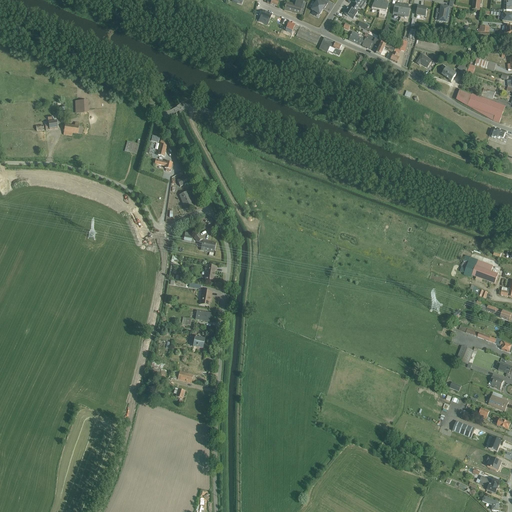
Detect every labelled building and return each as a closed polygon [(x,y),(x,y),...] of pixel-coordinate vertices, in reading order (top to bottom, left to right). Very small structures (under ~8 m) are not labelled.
[(301,10),(303,4),(303,2),(296,0),(295,5),(286,2),(284,8),(285,8),(284,10),(300,14),(301,10)] [(327,4),(320,0),(318,0),(318,1),(317,1),(312,10),(319,15),(324,8),(325,8),(327,4)] [(352,5),(358,9),(359,7),(361,9),(366,2),(362,0),(352,0),(351,2),(353,3),(352,5)] [(383,0),(374,0),(371,9),(386,11),(388,4),(386,3),(387,1),(383,0)] [(473,0),(472,10),(480,11),(481,0),(473,0)] [(393,12),(393,15),(396,15),(396,17),(400,17),(402,5),(399,4),(400,3),(396,2),(396,6),(394,6),(393,12)] [(402,5),(400,17),(404,18),(404,17),(408,18),(410,8),(408,8),(409,4),(405,4),(405,5),(402,5)] [(358,9),(352,5),(350,8),(348,7),(344,13),(353,19),(357,13),(356,12),(358,9)] [(417,6),(416,15),(426,17),(427,8),(417,6)] [(244,7),(242,12),(256,18),(258,13),(244,7)] [(437,9),(435,19),(439,19),(438,22),(446,23),(449,8),(444,8),(444,9),(442,9),(441,10),(437,9)] [(266,17),(268,13),(263,11),(263,12),(260,11),(257,19),(270,25),(269,26),(272,27),(272,26),(274,27),(273,28),(282,33),(283,31),(283,30),(284,28),(279,25),(279,26),(274,24),(275,22),(269,19),(265,18),(265,17),(266,17)] [(511,15),(504,14),(499,13),(485,12),(485,15),(491,16),(491,15),(499,16),(498,20),(503,20),(502,22),(511,23),(511,15)] [(284,28),(283,30),(290,33),(291,31),(292,32),(293,30),(295,25),(289,22),(286,29),(284,28)] [(359,22),(357,26),(367,30),(368,26),(359,22)] [(295,25),(293,30),(296,31),(297,30),(299,30),(297,33),(296,33),(295,36),(316,45),(320,36),(295,25)] [(410,29),(408,38),(414,40),(417,31),(410,29)] [(362,46),(365,40),(359,37),(359,35),(352,32),(349,40),(362,46)] [(365,40),(362,46),(369,50),(369,49),(371,50),(374,44),(372,43),(373,43),(372,43),(370,42),(368,40),(369,38),(371,40),(373,37),(367,34),(367,35),(366,38),(365,40)] [(335,50),(333,53),(333,54),(339,57),(341,52),(339,51),(342,46),(324,38),(319,49),(327,53),(328,51),(330,47),(335,50)] [(372,43),(374,44),(379,47),(382,41),(375,38),(372,43),(373,43),(372,43)] [(382,41),(379,47),(376,53),(381,55),(385,47),(389,49),(388,50),(393,53),(396,47),(382,41)] [(396,47),(393,53),(390,60),(397,63),(399,59),(398,58),(399,55),(398,54),(400,51),(405,52),(407,42),(402,41),(400,49),(396,47)] [(422,54),(415,63),(419,65),(421,63),(427,68),(432,61),(422,54)] [(477,59),(475,66),(494,72),(497,65),(477,59)] [(461,64),(457,69),(466,75),(468,68),(469,66),(466,64),(464,66),(461,64)] [(470,65),(467,73),(473,75),(476,67),(470,65)] [(448,68),(443,75),(449,79),(448,80),(451,82),(457,74),(448,68)] [(481,97),(505,107),(511,108),(511,100),(511,103),(494,97),(496,92),(482,88),(481,91),(483,92),(481,97)] [(505,107),(481,97),(460,90),(457,100),(493,121),(499,123),(505,107)] [(88,101),(75,102),(75,114),(88,114),(88,101)] [(49,124),(45,124),(46,131),(58,129),(57,121),(48,122),(49,124)] [(65,124),(63,135),(72,136),(72,133),(82,135),(83,127),(79,127),(79,123),(75,122),(75,126),(65,124)] [(127,142),(125,152),(136,155),(139,145),(140,141),(138,141),(137,144),(127,142)] [(159,151),(157,155),(164,157),(168,143),(161,141),(160,144),(158,151),(159,151)] [(156,160),(155,164),(165,167),(164,169),(166,169),(166,171),(170,172),(173,163),(166,162),(166,163),(156,160)] [(185,177),(177,181),(180,187),(188,183),(185,177)] [(188,192),(180,196),(185,210),(193,207),(191,201),(192,201),(188,192)] [(199,234),(194,238),(198,243),(200,244),(202,245),(201,249),(214,252),(216,243),(203,241),(203,239),(199,234)] [(466,256),(460,272),(464,273),(464,276),(471,278),(472,276),(476,278),(475,280),(482,282),(483,280),(495,284),(498,274),(491,272),(493,266),(466,256)] [(206,270),(204,279),(214,281),(215,271),(216,272),(217,267),(206,265),(205,270),(206,270)] [(502,288),(501,296),(511,297),(511,281),(510,281),(509,289),(502,288)] [(472,285),(470,289),(472,290),(472,291),(471,294),(486,299),(488,293),(477,289),(477,287),(472,285)] [(202,291),(200,305),(209,306),(210,299),(211,299),(212,292),(202,291)] [(474,301),(472,306),(475,307),(475,308),(479,309),(485,311),(487,307),(481,305),(482,301),(478,299),(477,302),(474,301)] [(509,321),(511,314),(488,306),(486,311),(495,314),(495,312),(501,314),(501,313),(502,314),(500,318),(509,321)] [(197,312),(195,320),(209,322),(211,314),(197,312)] [(181,319),(180,323),(182,324),(182,325),(190,326),(191,319),(183,318),(182,318),(181,319)] [(509,353),(511,345),(501,341),(501,340),(497,339),(496,340),(460,326),(459,330),(466,333),(503,347),(502,350),(509,353)] [(195,337),(193,347),(203,349),(205,339),(195,337)] [(462,346),(457,360),(468,365),(473,351),(462,346)] [(511,367),(498,362),(496,365),(500,367),(498,370),(507,374),(506,376),(510,378),(511,371),(511,367)] [(161,369),(151,366),(149,374),(159,376),(161,369)] [(173,372),(172,378),(191,383),(193,376),(174,372),(174,373),(173,372)] [(493,377),(491,381),(493,382),(491,386),(500,390),(504,381),(493,377)] [(452,383),(450,388),(459,392),(461,387),(452,383)] [(175,388),(174,394),(176,395),(176,397),(178,398),(178,400),(181,401),(182,399),(183,399),(185,392),(175,388)] [(501,400),(492,396),(488,405),(505,412),(509,403),(501,400)] [(481,408),(479,415),(484,416),(483,419),(486,420),(489,411),(481,408)] [(499,420),(499,422),(497,426),(508,430),(511,424),(500,420),(499,420)] [(480,480),(498,488),(500,482),(493,479),(492,481),(487,479),(488,477),(482,474),(480,480)] [(498,488),(480,480),(478,479),(476,483),(488,488),(487,490),(495,494),(498,488)] [(482,497),(482,498),(483,499),(482,502),(492,506),(492,511),(498,511),(499,503),(484,497),(482,497)]
